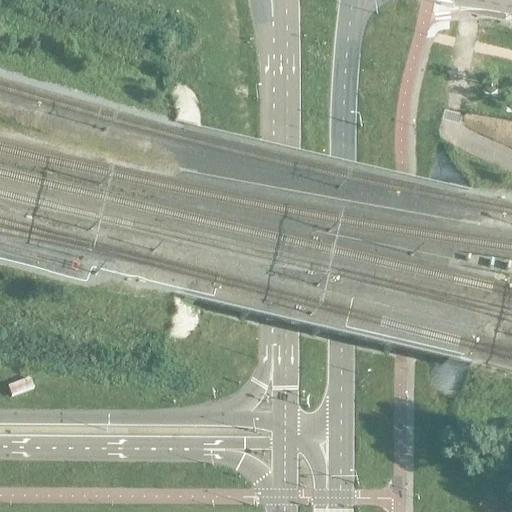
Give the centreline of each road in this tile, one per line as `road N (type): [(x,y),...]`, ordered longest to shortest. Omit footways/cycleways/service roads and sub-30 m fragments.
road 1 (secondary): [(341,439),(346,64),(355,0)]
road 2 (secondary): [(283,0),(287,424)]
road 3 (secondary): [(287,424),(0,418)]
road 4 (secondary): [(0,452),(287,454)]
